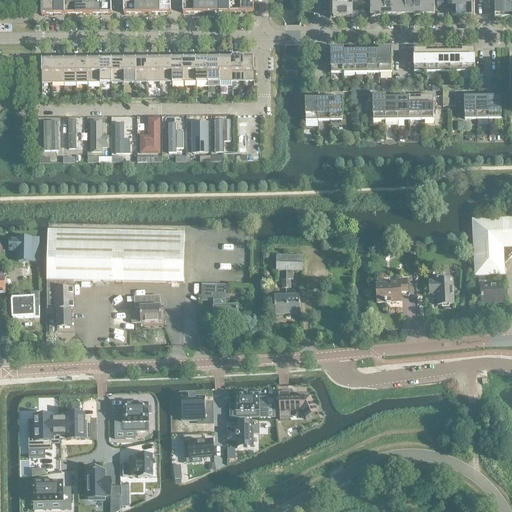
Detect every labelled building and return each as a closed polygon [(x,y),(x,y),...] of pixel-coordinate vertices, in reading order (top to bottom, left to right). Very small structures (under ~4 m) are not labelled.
[(353,9),(352,0),(333,0),(333,5),(343,5),(343,9),(353,9)] [(380,17),(380,7),(383,7),(383,0),(370,0),(371,17),(380,17)] [(392,17),(391,0),(383,0),(383,7),(380,7),(380,17),(392,17)] [(401,17),(401,7),(404,7),(404,0),(391,0),(392,17),(401,17)] [(413,17),(412,0),(404,0),(404,7),(401,7),(401,17),(413,17)] [(422,16),(422,7),(425,7),(425,0),(412,0),(413,17),(422,16)] [(435,16),(434,0),(425,0),(425,7),(422,7),(422,16),(435,16)] [(471,4),(471,0),(452,0),(452,8),(462,8),(462,4),(471,4)] [(504,18),(503,0),(494,0),(495,10),(495,19),(500,19),(504,18)] [(511,18),(511,0),(503,0),(504,18),(511,18)] [(230,13),(230,3),(207,4),(207,14),(230,13)] [(254,13),(253,3),(250,3),(250,4),(231,4),(231,3),(230,3),(230,13),(254,13)] [(474,17),(474,3),(474,4),(471,4),(462,4),(462,8),(452,8),(453,17),(474,17)] [(147,14),(147,4),(124,4),(124,15),(147,14)] [(171,14),(171,4),(147,4),(147,14),(171,14)] [(207,14),(207,4),(183,4),(183,14),(207,14)] [(65,15),(65,5),(64,5),(64,6),(45,6),(45,5),(41,5),(42,15),(65,15)] [(88,15),(88,5),(65,5),(65,15),(88,15)] [(112,15),(112,5),(88,5),(88,15),(112,15)] [(353,18),(353,9),(343,9),(343,5),(333,5),(331,5),(330,5),(331,19),(353,18)] [(427,73),(426,52),(427,52),(427,49),(414,50),(414,73),(427,73)] [(475,73),(475,49),(462,49),(462,51),(463,73),(475,73)] [(344,74),(343,53),(344,53),(344,50),(331,50),(331,74),(344,74)] [(392,73),(392,50),(379,50),(379,52),(380,74),(392,73)] [(462,51),(461,51),(461,52),(458,52),(450,52),(451,73),(463,73),(462,51)] [(368,74),(367,52),(366,52),(366,53),(363,53),(355,53),(356,74),(368,74)] [(379,52),(378,52),(378,53),(375,53),(375,52),(367,52),(368,74),(380,74),(379,52)] [(439,73),(438,52),(437,52),(434,52),(427,52),(426,52),(427,73),(439,73)] [(451,73),(450,52),(449,52),(446,52),(438,52),(439,73),(451,73)] [(356,74),(355,53),(354,53),(351,53),(344,53),(343,53),(344,74),(356,74)] [(160,63),(161,63),(160,60),(160,59),(160,60),(154,60),(154,63),(149,63),(148,63),(148,83),(159,83),(159,86),(160,86),(160,83),(160,63)] [(172,63),(172,60),(172,59),(172,60),(166,60),(166,63),(161,63),(160,63),(160,83),(171,83),(171,86),(172,86),(172,83),(172,63)] [(184,63),(185,63),(185,60),(184,60),(184,59),(184,60),(178,60),(178,63),(172,63),(172,83),(183,83),(183,86),(184,86),(184,83),(184,63)] [(196,63),(197,63),(197,60),(196,60),(196,59),(196,60),(190,60),(190,63),(185,63),(184,63),(184,83),(195,83),(195,86),(196,86),(196,83),(196,63)] [(208,62),(209,62),(209,60),(208,60),(208,59),(208,60),(202,60),(202,62),(197,63),(196,63),(196,83),(207,82),(207,86),(208,86),(208,82),(208,62)] [(220,62),(220,60),(220,59),(220,60),(214,60),(214,62),(209,62),(208,62),(208,82),(219,82),(219,86),(220,86),(220,82),(220,62)] [(232,62),(232,59),(226,59),(226,62),(220,62),(220,82),(231,82),(231,85),(232,85),(232,82),(232,62)] [(244,62),(244,59),(238,59),(238,62),(232,62),(232,82),(243,82),(243,85),(244,85),(244,62)] [(254,82),(254,59),(248,59),(248,62),(244,62),(244,85),(246,85),(246,82),(254,82)] [(52,64),(53,64),(53,61),(52,61),(52,60),(52,61),(46,61),(46,64),(43,64),(43,61),(42,61),(41,61),(41,71),(42,71),(42,84),(51,84),(51,87),(53,87),(53,84),(52,64)] [(64,64),(65,64),(65,61),(64,61),(64,60),(64,61),(58,61),(58,64),(53,64),(52,64),(53,84),(63,84),(63,87),(64,87),(64,84),(64,64)] [(76,64),(77,64),(77,61),(76,61),(76,60),(76,61),(70,61),(70,64),(65,64),(64,64),(64,84),(75,84),(75,87),(76,87),(76,84),(76,64)] [(88,64),(89,64),(89,61),(88,61),(88,60),(88,61),(82,61),(82,64),(77,64),(76,64),(76,84),(87,84),(87,87),(88,87),(88,84),(88,64)] [(100,63),(101,63),(100,61),(100,60),(100,61),(94,61),(94,64),(89,64),(88,64),(88,84),(99,84),(99,87),(100,87),(100,84),(100,63)] [(112,63),(113,63),(113,61),(112,61),(112,60),(112,61),(106,61),(106,63),(101,63),(100,63),(100,84),(111,83),(111,87),(112,87),(112,83),(112,63)] [(124,63),(125,63),(125,61),(124,61),(124,60),(118,61),(118,63),(113,63),(112,63),(112,83),(123,83),(123,86),(124,86),(124,83),(124,63)] [(136,63),(137,63),(137,60),(136,60),(130,60),(130,63),(125,63),(124,63),(124,83),(135,83),(135,86),(136,86),(136,83),(136,63)] [(148,63),(149,63),(149,60),(148,60),(142,60),(142,63),(137,63),(136,63),(136,83),(147,83),(147,86),(148,86),(148,83),(148,63)] [(386,121),(385,100),(386,100),(386,97),(373,98),(373,114),(373,121),(380,121),(386,121)] [(434,114),(434,97),(421,97),(421,99),(422,121),(427,121),(434,120),(434,114)] [(421,99),(420,99),(420,100),(417,100),(409,100),(410,121),(422,121),(421,99)] [(477,120),(477,99),(464,99),(465,113),(465,120),(472,120),(477,120)] [(489,120),(489,99),(477,99),(477,120),(489,120)] [(502,113),(501,99),(489,99),(489,120),(495,120),(501,120),(501,113),(502,113)] [(330,122),(330,100),(318,101),(318,122),(330,122)] [(343,115),(342,100),(330,100),(330,122),(330,126),(345,126),(345,115),(343,115)] [(398,121),(397,100),(396,100),(393,100),(386,100),(385,100),(386,121),(398,121)] [(410,121),(409,100),(408,100),(405,100),(397,100),(398,121),(410,121)] [(318,122),(318,101),(305,101),(306,115),(306,122),(313,122),(318,122)] [(236,116),(212,117),(212,157),(212,163),(223,163),(237,163),(237,157),(236,116)] [(260,116),(236,116),(237,157),(237,163),(248,163),(260,162),(260,116)] [(137,117),(112,118),(112,158),(112,164),(123,164),(137,164),(137,117)] [(145,117),(137,117),(137,164),(151,164),(162,163),(162,157),(162,117),(145,117)] [(187,117),(162,117),(162,157),(162,163),(176,163),(187,163),(187,157),(187,117)] [(202,117),(187,117),(187,157),(187,163),(200,163),(211,163),(212,163),(212,157),(212,117),(202,117)] [(63,118),(38,118),(39,159),(40,165),(51,164),(64,164),(64,158),(63,118)] [(88,118),(63,118),(64,158),(64,164),(75,164),(88,164),(88,158),(88,118)] [(91,118),(88,118),(88,158),(88,164),(99,164),(112,164),(112,158),(112,118),(91,118)] [(511,218),(472,220),(475,278),(506,277),(505,263),(511,255),(511,218)] [(184,284),(184,234),(184,233),(49,231),(48,281),(47,281),(47,289),(47,310),(57,309),(57,328),(72,328),(71,309),(74,309),(74,288),(73,282),(184,284)] [(38,263),(38,238),(33,238),(19,238),(19,263),(38,263)] [(303,272),(303,257),(277,256),(276,271),(287,272),(287,280),(290,280),(290,281),(293,280),(293,272),(303,272)] [(408,293),(407,279),(399,279),(400,284),(377,285),(378,304),(401,303),(401,294),(408,293)] [(454,305),(453,280),(439,280),(439,279),(437,279),(437,280),(436,280),(436,282),(429,282),(430,295),(437,294),(438,306),(442,306),(443,308),(449,308),(449,306),(454,305)] [(505,303),(504,290),(504,285),(481,286),(482,304),(505,303)] [(218,302),(218,286),(202,286),(202,302),(215,302),(218,302)] [(40,308),(40,293),(32,293),(32,299),(14,300),(12,302),(13,319),(35,318),(35,307),(40,308)] [(301,315),(300,296),(287,297),(288,316),(301,315)] [(161,323),(160,297),(135,298),(135,309),(131,309),(132,324),(161,323)] [(288,316),(287,297),(275,298),(276,316),(288,316)] [(238,312),(238,310),(237,310),(237,307),(225,307),(225,302),(218,302),(215,302),(214,308),(214,311),(214,313),(215,320),(237,319),(237,312),(238,312)] [(263,394),(226,395),(226,415),(234,415),(234,418),(257,417),(257,409),(263,408),(263,394)] [(187,398),(181,398),(181,410),(183,410),(183,423),(183,422),(183,421),(199,420),(199,425),(208,425),(208,412),(206,412),(206,400),(196,400),(196,398),(190,398),(190,400),(187,400),(187,398)] [(280,400),(279,400),(280,413),(302,412),(305,419),(317,414),(313,403),(310,398),(306,399),(301,399),(280,400)] [(115,417),(115,433),(135,433),(149,432),(149,424),(149,423),(149,415),(152,415),(151,407),(149,407),(149,406),(149,405),(148,405),(139,406),(139,405),(133,405),(133,406),(124,406),(123,406),(123,407),(123,408),(123,417),(115,417)] [(68,420),(60,420),(60,441),(84,441),(84,435),(92,435),(92,418),(84,418),(84,416),(68,416),(68,420)] [(36,420),(28,420),(28,449),(53,448),(52,441),(60,441),(60,420),(52,421),(52,417),(36,418),(36,420)] [(237,424),(237,434),(237,439),(237,442),(238,449),(253,449),(253,437),(253,435),(259,435),(259,424),(237,424)] [(204,443),(203,436),(184,436),(185,446),(189,445),(190,460),(192,460),(192,464),(202,463),(201,459),(214,457),(213,442),(204,443)] [(237,458),(236,447),(228,448),(230,459),(237,458)] [(155,478),(155,454),(140,454),(140,458),(132,458),(132,463),(124,463),(124,477),(140,477),(140,478),(155,478)] [(184,478),(182,465),(175,465),(177,479),(184,478)] [(97,473),(94,473),(88,473),(88,495),(95,495),(96,502),(106,502),(106,496),(110,496),(110,481),(104,481),(104,473),(97,473)] [(45,483),(33,483),(34,503),(64,503),(64,511),(72,511),(72,488),(64,488),(64,483),(52,483),(52,482),(45,482),(45,483)] [(111,502),(111,511),(120,511),(120,509),(120,502),(111,502)]
